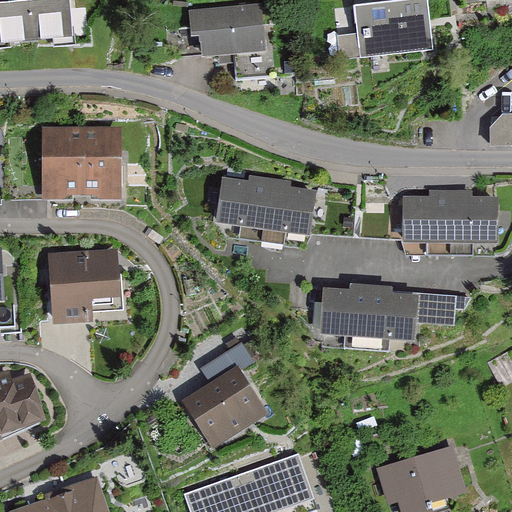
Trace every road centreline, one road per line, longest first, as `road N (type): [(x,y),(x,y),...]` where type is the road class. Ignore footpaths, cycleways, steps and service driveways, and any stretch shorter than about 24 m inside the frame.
road 1 (residential): [(511,158),(360,152),(116,80),(0,80)]
road 2 (residential): [(0,480),(51,456),(132,392),(162,346),(172,307),(162,268),(131,237),(92,226),(0,227)]
